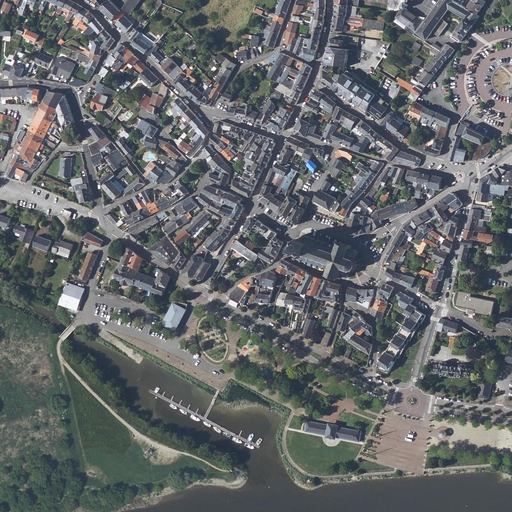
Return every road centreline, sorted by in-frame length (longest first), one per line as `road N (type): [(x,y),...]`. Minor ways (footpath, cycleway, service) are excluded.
road 1 (secondary): [(204,302),(402,406)]
road 2 (residential): [(441,162),(403,146),(312,81)]
road 3 (residential): [(178,275),(224,217),(192,193),(205,180)]
road 4 (residential): [(213,116),(121,37)]
